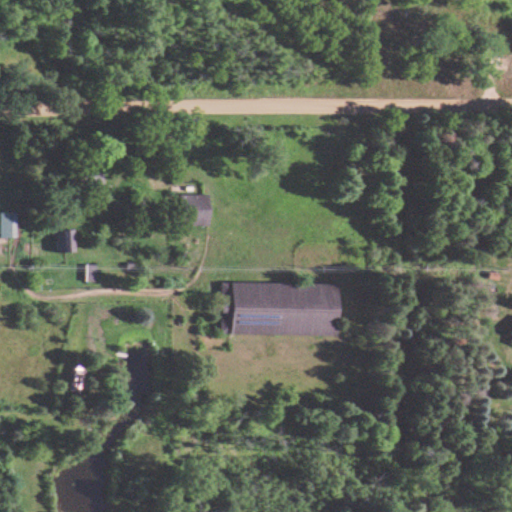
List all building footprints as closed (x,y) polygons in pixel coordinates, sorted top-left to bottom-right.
[(97,185),(98,167),(72,166),(72,184),(97,185)] [(204,193),(173,194),(173,225),(204,224),(204,193)] [(0,236),(10,237),(11,212),(0,211),(0,236)] [(69,251),(68,228),(51,229),(52,252),(69,251)] [(81,367),(71,364),(64,389),(75,392),(81,367)]
